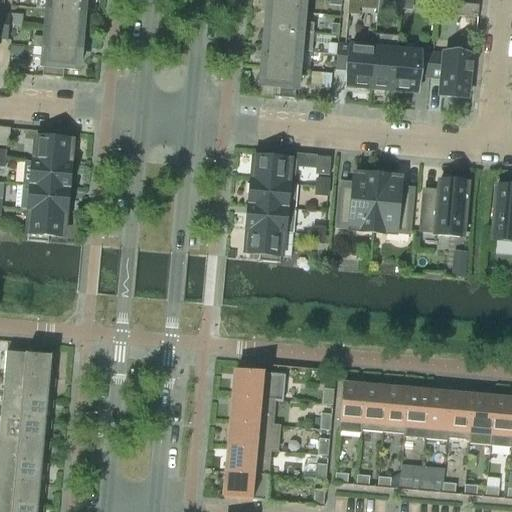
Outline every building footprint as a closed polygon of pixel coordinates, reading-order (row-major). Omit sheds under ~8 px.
[(35,0),(35,9),(35,10),(48,11),(82,14),(83,4),(85,4),(85,0),(48,0),(49,1),(42,0),(35,0)] [(266,1),(266,10),(267,10),(302,13),(303,0),(268,0),(268,2),(266,1)] [(348,0),(347,15),(358,16),(358,9),(364,10),(364,0),(348,0)] [(386,0),(377,0),(377,13),(385,14),(386,0)] [(478,6),(450,4),(449,16),(477,19),(478,6)] [(266,10),(265,20),(266,21),(265,30),(313,35),(313,25),(301,23),(302,13),(267,10),(266,10)] [(48,11),(46,30),(82,33),(83,23),(81,23),(82,14),(48,11)] [(9,15),(0,14),(0,40),(7,41),(7,36),(8,28),(9,15)] [(338,37),(339,26),(330,25),(329,36),(338,37)] [(8,28),(7,36),(15,36),(16,29),(8,28)] [(32,38),(32,48),(44,49),(79,52),(80,42),(81,43),(82,33),(46,30),(45,39),(32,38)] [(263,40),(262,49),(264,49),(298,52),(311,54),(313,35),(265,30),(265,40),(263,40)] [(374,35),(373,48),(370,91),(392,94),(396,51),(397,51),(398,37),(374,35)] [(327,44),(326,55),(336,56),(337,45),(327,44)] [(373,48),(344,46),(337,45),(334,71),(348,72),(346,89),(370,91),(373,48)] [(32,48),(31,58),(43,59),(42,78),(62,80),(63,78),(63,71),(77,72),(79,52),(44,49),(32,48)] [(262,49),(261,59),(263,59),(262,69),(297,72),(298,52),(264,49),(262,49)] [(432,54),(397,51),(396,51),(392,94),(416,96),(417,79),(430,80),(432,54)] [(469,57),(432,54),(430,80),(442,81),(440,98),(465,100),(467,76),(472,77),(473,65),(468,64),(469,57)] [(262,69),(260,88),(274,90),(273,99),(294,100),(297,72),(262,69)] [(330,90),(331,75),(321,74),(320,89),(330,90)] [(9,130),(0,128),(0,146),(8,147),(9,130)] [(37,132),(34,162),(68,165),(71,141),(57,140),(57,136),(58,134),(37,132)] [(294,186),(296,161),(289,161),(289,155),(268,153),(267,159),(254,158),(252,182),(252,183),(294,186)] [(330,159),(316,158),(315,176),(328,177),(330,159)] [(23,161),(21,186),(68,190),(71,166),(68,165),(34,162),(23,161)] [(371,235),(377,179),(377,177),(365,176),(365,178),(353,177),(352,188),(337,186),(335,229),(360,232),(359,234),(371,235)] [(408,236),(412,193),(400,192),(401,181),(389,180),(389,178),(377,177),(377,179),(371,235),(383,236),(384,234),(408,236)] [(316,180),(315,188),(327,189),(328,181),(316,180)] [(294,210),(296,187),(294,186),(252,183),(252,182),(250,182),(247,207),(294,210)] [(463,237),(468,187),(465,187),(465,185),(440,182),(440,185),(437,184),(436,195),(422,194),(419,233),(436,234),(435,237),(460,239),(460,237),(463,237)] [(21,186),(19,211),(29,212),(64,215),(66,215),(68,190),(21,186)] [(327,197),(327,189),(315,188),(315,196),(327,197)] [(511,188),(498,188),(497,190),(495,190),(490,239),(493,240),(493,242),(511,243),(511,188)] [(292,234),(294,210),(247,207),(245,231),(247,231),(292,234)] [(29,212),(27,242),(48,244),(48,238),(62,239),(64,215),(29,212)] [(323,237),(324,229),(312,228),(311,236),(323,237)] [(289,259),(292,234),(247,231),(245,255),(259,256),(258,263),(279,265),(280,258),(289,259)] [(322,245),(323,237),(311,236),(310,244),(322,245)] [(49,379),(51,357),(6,353),(4,375),(49,379)] [(282,403),(284,377),(234,372),(232,398),(275,402),(275,403),(282,403)] [(47,401),(49,380),(49,379),(4,375),(2,396),(47,401)] [(339,423),(338,433),(361,435),(361,432),(362,425),(365,383),(364,383),(364,384),(357,383),(357,382),(355,382),(355,386),(342,385),(339,423)] [(362,425),(361,432),(381,434),(386,385),(386,386),(378,385),(378,384),(377,384),(377,388),(365,387),(366,383),(365,383),(362,425)] [(386,385),(381,434),(403,435),(404,428),(408,387),(407,387),(407,388),(400,387),(400,386),(398,386),(398,390),(387,389),(387,385),(386,385)] [(403,435),(403,438),(424,440),(429,389),(429,390),(421,389),(421,388),(420,388),(420,392),(408,391),(409,387),(408,387),(404,428),(403,435)] [(429,389),(424,440),(446,443),(447,443),(447,439),(448,432),(451,391),(450,391),(450,392),(443,391),(443,390),(442,390),(441,394),(430,393),(430,389),(429,389)] [(331,407),(333,391),(323,390),(321,406),(331,407)] [(448,432),(447,439),(468,441),(472,393),(472,394),(464,393),(464,392),(463,392),(463,396),(451,395),(452,391),(451,391),(448,432)] [(468,441),(467,445),(489,447),(494,395),(493,395),(493,396),(486,395),(486,394),(485,394),(484,398),(473,397),(473,393),(472,393),(468,441)] [(494,395),(489,447),(509,449),(509,445),(511,445),(511,440),(511,397),(507,397),(507,396),(506,396),(506,400),(494,399),(495,395),(494,395)] [(0,417),(45,422),(47,401),(2,396),(0,417)] [(273,426),(275,403),(275,402),(232,398),(230,423),(272,427),(273,426)] [(329,432),(330,416),(320,415),(319,431),(329,432)] [(0,438),(43,443),(45,422),(0,417),(0,438)] [(277,454),(280,428),(280,427),(273,426),(272,427),(230,423),(227,448),(270,452),(270,453),(277,454)] [(0,460),(41,464),(43,443),(0,438),(0,460)] [(327,457),(328,441),(318,440),(317,456),(327,457)] [(268,477),(270,453),(270,452),(227,448),(225,473),(268,477)] [(0,481),(39,485),(41,472),(41,464),(0,460),(0,481)] [(304,464),(302,480),(325,483),(326,466),(304,464)] [(265,503),(268,477),(225,473),(223,499),(265,503)] [(346,486),(347,476),(335,475),(334,485),(346,486)] [(368,488),(369,478),(356,476),(355,487),(368,488)] [(389,490),(390,480),(378,478),(377,489),(389,490)] [(411,492),(412,482),(399,480),(398,490),(411,492)] [(0,502),(38,506),(39,486),(39,485),(0,481),(0,502)] [(433,493),(433,483),(421,482),(420,492),(433,493)] [(454,495),(455,485),(442,484),(441,494),(454,495)] [(475,497),(476,487),(464,486),(463,496),(475,497)] [(497,499),(498,489),(485,488),(484,498),(497,499)] [(322,508),(324,492),(314,491),(312,507),(322,508)] [(0,511),(37,511),(38,507),(38,506),(0,502),(0,511)]
